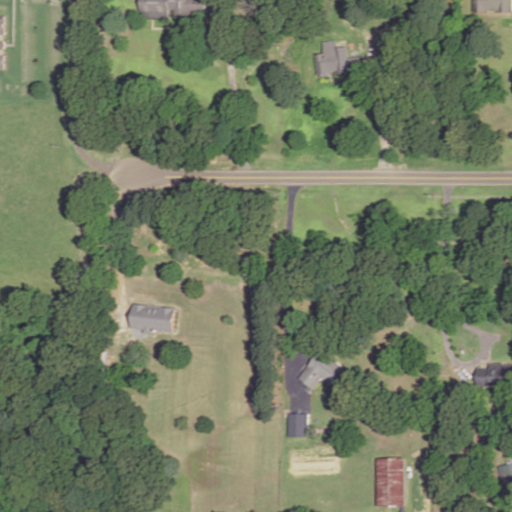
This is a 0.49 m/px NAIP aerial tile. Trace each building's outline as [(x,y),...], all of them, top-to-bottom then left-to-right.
[(207,0),(207,14),(185,14),(185,16),(171,16),(171,19),(141,18),(141,0),(207,0)] [(511,0),(511,12),(475,13),(474,0),(511,0)] [(0,16),(8,16),(7,35),(5,35),(5,40),(8,41),(9,45),(8,47),(5,50),(5,55),(7,55),(6,68),(0,68),(0,16)] [(367,70),(339,75),(338,71),(329,72),(330,77),(319,78),(315,56),(326,54),(325,43),(337,41),(338,50),(348,48),(350,59),(365,57),(367,70)] [(133,304),(131,329),(146,330),(145,333),(154,334),(154,331),(175,333),(177,309),(133,304)] [(320,350),(351,374),(337,391),(321,379),(313,390),(298,378),(320,350)] [(489,369),(490,365),(511,366),(511,388),(475,386),(476,369),(489,369)] [(289,415),(309,415),(309,437),(289,437),(289,415)] [(406,460),(379,460),(379,507),(407,507),(406,460)] [(498,468),(511,465),(511,487),(502,489),(498,468)] [(452,495),(452,503),(462,504),(462,495),(452,495)]
